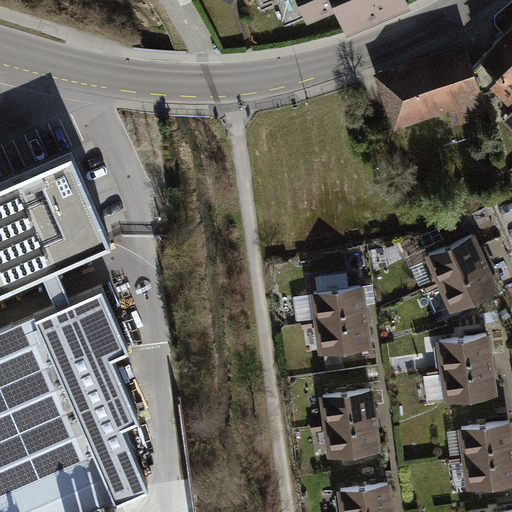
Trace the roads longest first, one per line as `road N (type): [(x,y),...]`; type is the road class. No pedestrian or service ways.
road 1 (track): [(289,511),(238,129),(219,78)]
road 2 (tertiary): [(53,59),(142,76),(264,74),(409,37),(471,0)]
